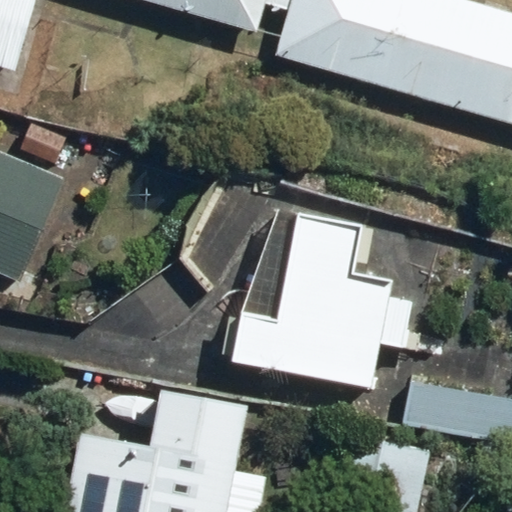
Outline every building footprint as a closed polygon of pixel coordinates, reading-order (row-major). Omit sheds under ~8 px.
[(0,0),(0,81),(4,83),(31,0),(125,0),(250,40),(263,0),(0,0)] [(511,133),(511,21),(439,0),(269,0),(266,13),(286,18),(274,65),(511,133)] [(0,284),(14,290),(55,179),(0,158),(0,284)] [(216,328),(214,372),(362,390),(364,348),(398,350),(400,306),(383,305),(383,291),(344,290),(347,226),(277,223),(272,330),(216,328)] [(511,389),(398,379),(396,428),(509,433),(511,389)] [(123,455),(65,445),(53,511),(217,511),(234,412),(134,394),(123,455)] [(414,511),(424,444),(321,429),(310,509),(333,511),(414,511)]
